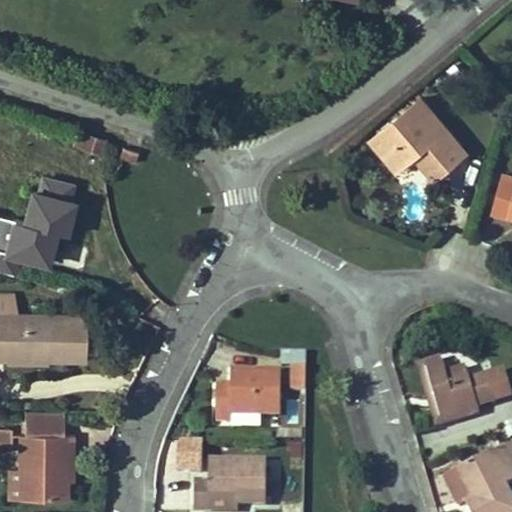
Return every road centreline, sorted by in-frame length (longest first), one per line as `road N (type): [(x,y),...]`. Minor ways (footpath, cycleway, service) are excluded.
road 1 (residential): [(249,240),(195,312),(148,398),(135,432),(125,511)]
road 2 (residential): [(244,168),(341,111),(477,0)]
road 3 (unclassified): [(244,168),(0,76)]
road 4 (residential): [(351,302),(411,511)]
road 5 (residential): [(351,302),(407,283),(459,287),(511,307)]
road 6 (residential): [(249,240),(335,281),(351,302)]
